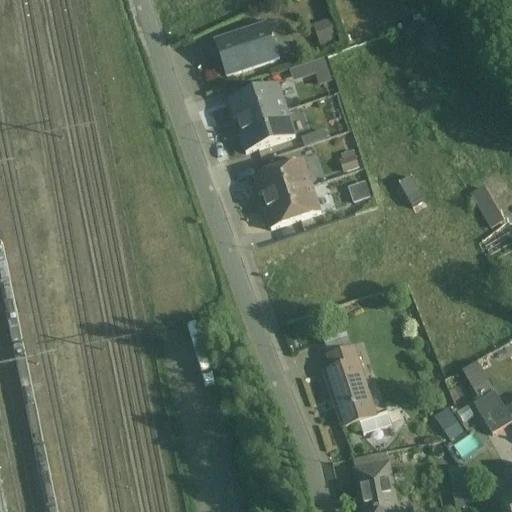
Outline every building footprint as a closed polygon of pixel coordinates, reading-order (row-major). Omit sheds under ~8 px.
[(330,24),(313,30),(321,53),(338,47),(330,24)] [(268,30),(216,48),(227,82),(280,65),(268,30)] [(240,132),(289,115),(280,90),(228,106),(234,124),(237,123),(240,132)] [(289,115),(240,132),(243,141),(240,142),(246,160),(298,142),(289,115)] [(343,165),(340,166),(344,180),(360,175),(353,156),(341,160),(343,165)] [(464,160),(451,167),(491,235),(504,228),(464,160)] [(266,208),(314,192),(305,166),(254,183),(260,200),(263,200),(266,208)] [(483,252),(489,263),(511,249),(511,181),(506,171),(484,183),(507,227),(484,245),(487,250),(483,252)] [(365,188),(349,193),(354,209),(372,203),(365,188)] [(314,192),(266,208),(269,217),(266,218),(271,236),(323,219),(314,192)] [(354,296),(412,266),(387,218),(338,243),(343,253),(333,258),(354,296)] [(329,362),(352,354),(347,339),(324,347),(329,362)] [(352,354),(329,362),(326,362),(330,375),(323,377),(342,435),(360,431),(364,441),(373,438),(383,435),(392,432),(388,419),(378,422),(356,353),(352,354)] [(511,429),(511,426),(510,423),(488,385),(473,395),(480,407),(474,410),(493,441),(511,429)] [(452,422),(439,430),(451,447),(464,439),(452,422)] [(383,435),(373,438),(377,449),(386,446),(383,435)] [(355,475),(389,469),(387,459),(353,465),(355,475)] [(389,469),(355,475),(353,476),(359,511),(399,511),(391,469),(389,469)] [(459,471),(448,474),(455,511),(470,511),(471,511),(480,504),(459,471)] [(511,483),(511,496),(500,504),(504,511),(511,511),(511,477),(509,479),(511,483)]
